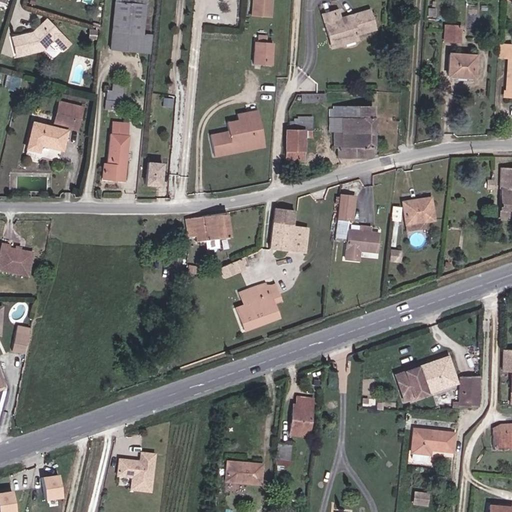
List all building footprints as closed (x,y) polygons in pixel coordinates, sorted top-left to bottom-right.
[(115,0),(111,48),(150,53),(152,33),(142,33),(145,0),(115,0)] [(254,0),(253,17),(264,17),(265,0),(254,0)] [(339,36),(343,46),(359,41),(357,36),(376,30),(370,11),(358,15),(355,19),(348,20),(346,19),(341,20),(336,22),(334,13),(323,16),(330,38),(339,36)] [(33,33),(12,38),(17,56),(43,50),(53,40),(63,50),(70,44),(47,19),(33,33)] [(460,42),(461,25),(445,25),(444,41),(460,42)] [(333,49),(343,46),(339,36),(330,38),(333,49)] [(267,44),(267,38),(259,37),(258,43),(255,43),(253,66),(271,67),(273,45),(267,44)] [(511,58),(511,51),(511,44),(501,44),(500,58),(507,58),(511,58)] [(474,78),(475,55),(449,54),(447,76),(474,78)] [(107,90),(106,100),(114,100),(114,101),(118,101),(122,102),(123,91),(107,90)] [(325,101),(325,94),(301,95),(301,103),(318,103),(318,102),(325,101)] [(173,106),(174,98),(164,97),(164,106),(173,106)] [(114,100),(106,100),(105,99),(104,108),(117,110),(118,101),(114,101),(114,100)] [(76,129),(82,107),(60,101),(53,126),(33,122),(24,153),(58,162),(67,126),(76,129)] [(334,131),(372,131),(372,106),(333,106),(333,109),(334,131)] [(258,118),(257,110),(236,114),(237,119),(246,117),(246,120),(258,118)] [(237,119),(226,121),(228,130),(210,134),(215,155),(233,152),(232,146),(251,143),(249,136),(262,133),(258,118),(246,120),(246,117),(237,119)] [(294,119),(294,130),(304,130),(312,130),(312,117),(298,117),(298,119),(294,119)] [(124,179),(125,164),(122,164),(123,153),(126,153),(127,135),(126,135),(127,122),(113,121),(111,134),(109,134),(107,164),(103,164),(102,177),(124,179)] [(294,130),(285,130),(286,168),(291,168),(292,160),(305,160),(305,138),(304,130),(294,130)] [(338,157),(373,156),(372,131),(334,131),(334,146),(337,146),(338,157)] [(233,152),(264,145),(262,133),(249,136),(251,143),(232,146),(233,152)] [(163,163),(148,161),(146,184),(161,185),(163,163)] [(511,167),(501,168),(500,209),(509,210),(511,209),(511,167)] [(354,196),(339,195),(336,219),(351,221),(354,196)] [(424,220),(424,221),(434,220),(431,197),(403,202),(405,222),(424,220)] [(294,210),(274,208),(273,224),(292,226),(294,210)] [(393,208),(391,219),(399,220),(400,208),(393,208)] [(509,210),(500,209),(499,218),(509,219),(509,210)] [(226,212),(185,219),(188,237),(196,236),(205,235),(205,239),(229,236),(226,212)] [(425,228),(424,221),(424,220),(405,222),(406,230),(425,228)] [(307,228),(296,227),(292,226),(273,224),(270,248),(304,252),(307,228)] [(378,233),(370,232),(360,231),(342,229),(341,240),(347,241),(345,259),(358,260),(359,250),(376,252),(378,233)] [(32,253),(21,250),(14,249),(9,248),(9,245),(1,243),(0,248),(0,270),(28,275),(32,253)] [(400,252),(390,251),(389,261),(399,262),(400,252)] [(230,263),(234,273),(243,269),(242,265),(240,259),(230,263)] [(230,263),(220,267),(224,277),(234,273),(230,263)] [(273,303),(267,287),(266,283),(238,293),(243,305),(235,308),(244,331),(278,318),(273,303)] [(275,284),(267,287),(273,303),(281,300),(275,284)] [(17,325),(11,350),(24,353),(29,328),(17,325)] [(511,349),(511,354),(504,354),(503,369),(511,369),(511,379),(511,392),(511,403),(511,402),(511,349)] [(448,356),(427,363),(428,366),(449,360),(448,356)] [(428,366),(427,363),(396,374),(404,400),(457,383),(449,360),(428,366)] [(459,395),(459,408),(479,407),(480,377),(470,377),(470,395),(459,395)] [(460,377),(459,395),(470,395),(470,377),(460,377)] [(293,404),(288,434),(306,437),(313,398),(296,396),(295,404),(293,404)] [(453,451),(455,433),(413,429),(410,453),(430,455),(431,449),(453,451)] [(511,431),(493,432),(493,448),(511,446),(511,431)] [(290,445),(278,443),(275,464),(287,466),(290,445)] [(294,460),(303,461),(304,450),(295,449),(294,460)] [(148,490),(153,453),(138,451),(137,460),(116,457),(114,474),(129,476),(128,488),(148,490)] [(262,464),(226,461),(225,481),(260,484),(262,464)] [(41,497),(68,497),(68,473),(41,474),(41,497)] [(22,511),(21,488),(3,489),(4,511),(22,511)] [(412,490),(411,502),(426,503),(427,491),(412,490)]
